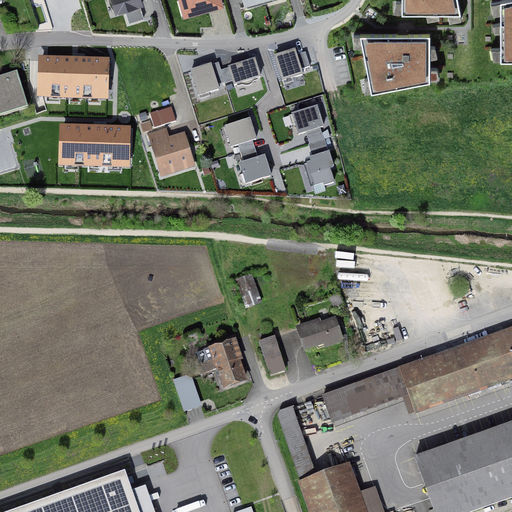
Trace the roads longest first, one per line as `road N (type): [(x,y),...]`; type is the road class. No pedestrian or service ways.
road 1 (residential): [(355,0),(316,27),(248,43),(0,44)]
road 2 (residential): [(256,406),(0,498)]
road 3 (residential): [(256,406),(511,315)]
road 4 (unknown): [(511,400),(370,442)]
